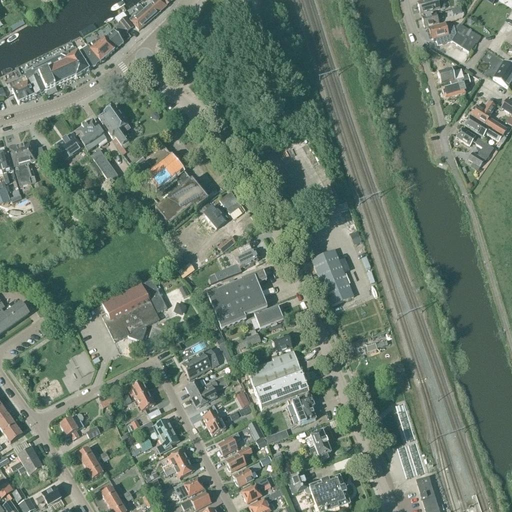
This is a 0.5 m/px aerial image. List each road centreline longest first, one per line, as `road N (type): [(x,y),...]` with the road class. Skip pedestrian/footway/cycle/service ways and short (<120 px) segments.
road 1 (unclassified): [(390,511),(274,226),(197,118),(139,54)]
road 2 (residential): [(231,511),(151,367),(35,425)]
road 3 (tertiary): [(0,123),(80,95),(139,54)]
road 4 (unclassified): [(450,162),(414,38)]
